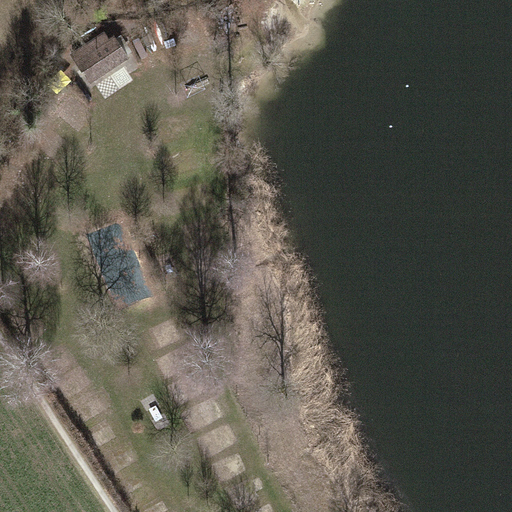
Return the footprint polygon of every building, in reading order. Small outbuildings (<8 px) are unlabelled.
[(103,33),(73,53),(91,81),(127,57),(113,36),(108,40),(103,33)] [(208,146),(167,157),(172,173),(212,162),(208,146)] [(167,340),(184,327),(175,314),(158,327),(167,340)] [(83,367),(64,378),(72,391),(91,379),(83,367)] [(278,511),(274,501),(249,511),(278,511)]
